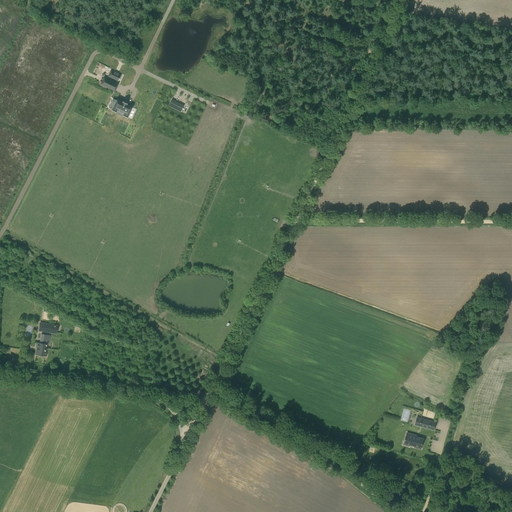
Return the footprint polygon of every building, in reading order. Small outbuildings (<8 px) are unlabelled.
[(121,75),(111,70),(108,76),(118,81),(121,75)] [(104,77),(100,84),(115,91),(118,84),(104,77)] [(116,99),(111,109),(116,112),(117,110),(123,113),(123,115),(127,117),(132,107),(126,104),(127,103),(122,101),(122,102),(116,99)] [(183,106),(177,103),(174,109),(180,112),(183,106)] [(44,331),(52,333),(56,333),(56,332),(57,325),(45,323),(42,323),(41,331),(44,331)] [(46,348),(46,344),(49,344),(50,339),(43,338),(43,344),(37,343),(36,347),(38,348),(37,353),(45,355),(47,355),(48,348),(46,348)] [(436,423),(421,418),(417,417),(415,424),(419,425),(434,430),(436,423)] [(416,435),(414,435),(407,433),(405,440),(404,444),(410,446),(410,445),(415,446),(414,447),(421,449),(421,448),(424,439),(415,437),(416,435)]
